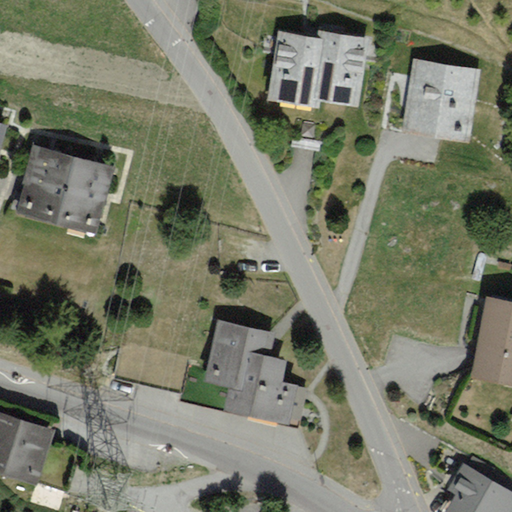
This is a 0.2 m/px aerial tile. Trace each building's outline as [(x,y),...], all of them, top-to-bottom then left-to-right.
[(324,39),(283,33),(276,97),(327,107),(328,99),(368,105),(375,39),(325,32),(324,39)] [(485,67),(423,61),(416,130),(478,136),(485,67)] [(0,161),(9,126),(0,123),(0,161)] [(115,165),(40,150),(27,215),(103,229),(115,165)] [(511,305),(496,303),(485,376),(511,380),(511,305)] [(281,334),(227,324),(218,380),(242,386),(237,412),(300,425),(310,388),(292,386),(294,362),(277,359),(281,334)] [(63,431),(0,414),(0,468),(49,481),(63,431)] [(511,511),(511,492),(471,471),(451,511),(511,511)]
